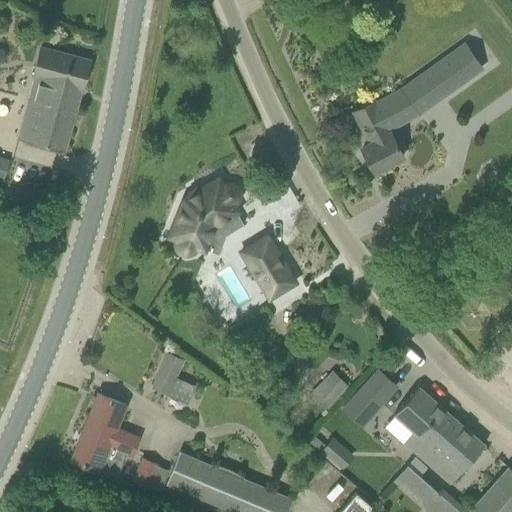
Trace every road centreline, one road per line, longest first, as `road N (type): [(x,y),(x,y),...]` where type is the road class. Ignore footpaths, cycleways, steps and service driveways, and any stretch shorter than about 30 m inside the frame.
road 1 (unclassified): [(511,425),(478,399),(372,275),(276,120),(227,0)]
road 2 (tertiary): [(0,463),(75,275),(137,0)]
